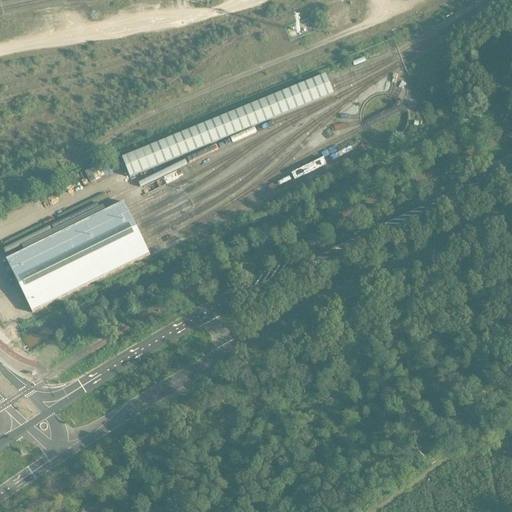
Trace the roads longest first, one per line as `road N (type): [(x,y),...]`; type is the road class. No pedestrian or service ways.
road 1 (trunk): [(511,162),(289,270),(49,413)]
road 2 (trunk): [(60,451),(147,394),(511,212)]
road 3 (unclassified): [(99,511),(319,372),(511,292)]
road 4 (unknown): [(298,511),(323,489),(511,377)]
